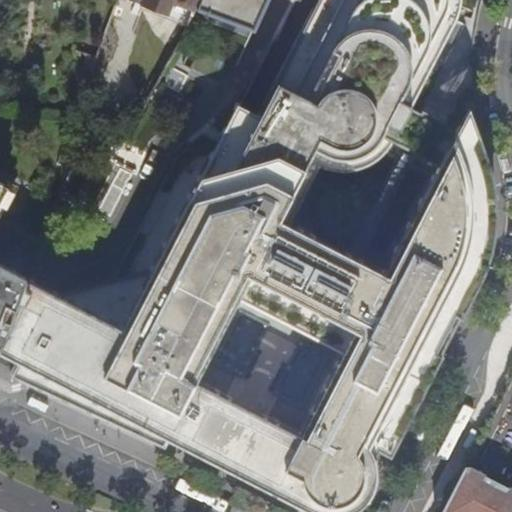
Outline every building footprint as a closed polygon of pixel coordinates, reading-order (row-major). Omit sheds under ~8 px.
[(35,384),(141,433),(165,443),(168,437),(270,489),(315,511),(349,511),(352,511),(359,508),(368,499),(375,486),(376,477),(376,468),(374,458),(378,450),(390,456),(402,432),(467,305),(470,299),(480,281),(483,274),(486,264),(490,254),(491,249),(494,239),(495,234),(495,227),(496,213),(495,207),(495,192),(492,179),(489,166),(484,152),(476,130),(455,132),(444,127),(446,124),(422,111),(420,114),(410,108),(439,51),(450,29),(456,16),(459,1),(458,0),(317,0),(258,115),(236,103),(150,271),(58,294),(52,290),(16,359),(10,372),(35,384)] [(122,0),(125,1),(125,0),(145,0),(145,1),(167,9),(171,0),(177,0),(195,7),(197,0),(122,0)] [(100,46),(78,37),(76,49),(96,57),(100,46)] [(468,106),(455,132),(476,130),(468,106)] [(0,338),(3,333),(24,276),(0,263),(0,207),(11,188),(0,182),(0,338)] [(0,351),(7,355),(16,359),(52,290),(42,285),(33,281),(0,345),(0,351)] [(511,511),(511,494),(467,472),(446,511),(511,511)]
